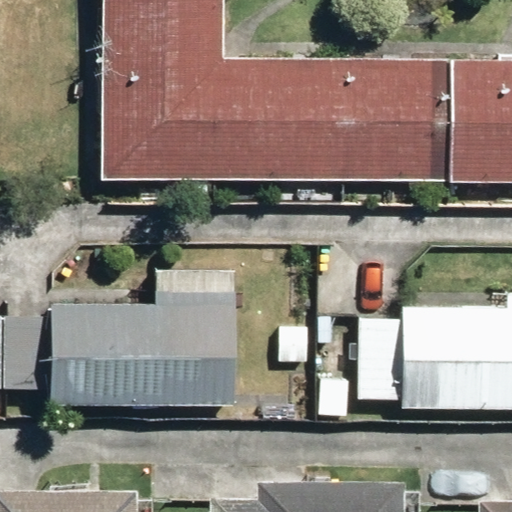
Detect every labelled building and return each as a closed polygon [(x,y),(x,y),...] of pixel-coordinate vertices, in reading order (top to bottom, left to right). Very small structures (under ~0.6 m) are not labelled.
[(92,0),(91,173),(298,175),(298,197),(337,198),(337,174),(511,175),(511,52),(218,51),(218,0),(92,0)] [(41,397),(229,399),(230,283),(149,282),(149,296),(43,295),(43,311),(0,310),(0,381),(41,382),(41,397)] [(395,402),(511,402),(511,288),(504,288),(504,300),(397,300),(397,313),(351,314),(350,392),(395,391),(395,402)] [(314,409),(344,410),(344,374),(315,374),(314,409)] [(204,511),(399,511),(399,507),(407,507),(407,511),(416,511),(417,500),(399,499),(400,476),(251,473),(251,492),(205,492),(204,511)] [(0,511),(131,511),(132,484),(0,480),(0,511)] [(470,511),(511,511),(511,492),(471,492),(470,511)]
